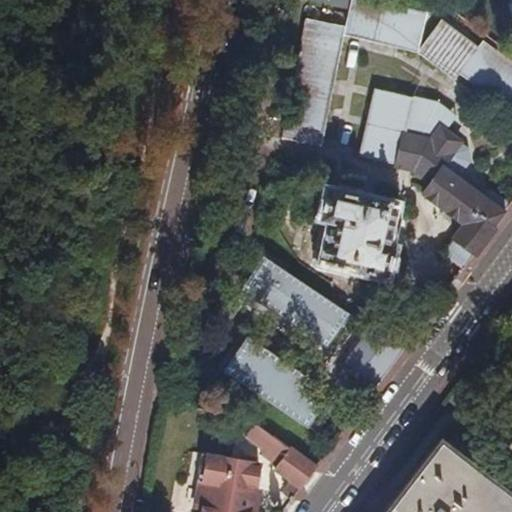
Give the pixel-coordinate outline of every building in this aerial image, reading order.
[(428,0),(424,8),(434,14),(440,3),(428,0)] [(429,181),(430,182),(492,228),(504,212),(498,208),(503,201),(490,192),(484,192),(481,195),(457,178),(463,170),(475,154),(453,138),(438,159),(442,162),(429,181)] [(319,221),(328,223),(319,263),(383,278),(389,249),(384,248),(392,206),(376,203),(376,204),(363,201),(364,200),(361,199),(365,181),(357,181),(349,183),(339,189),(334,193),(325,192),(319,221)] [(462,224),(441,254),(461,270),(492,228),(430,182),(422,193),(462,224)] [(509,205),(503,201),(498,208),(504,212),(509,205)] [(327,349),(352,313),(266,255),(241,291),(327,349)] [(372,324),(343,364),(374,388),(404,347),(372,324)] [(250,334),(225,370),(310,430),(335,394),(250,334)] [(276,465),(274,469),(300,488),(313,470),(254,425),(245,436),(262,449),(260,453),(276,465)] [(511,511),(511,502),(438,446),(387,511),(511,511)] [(194,509),(200,510),(199,511),(253,511),(256,491),(253,490),(257,464),(210,456),(200,454),(195,482),(199,482),(194,509)]
